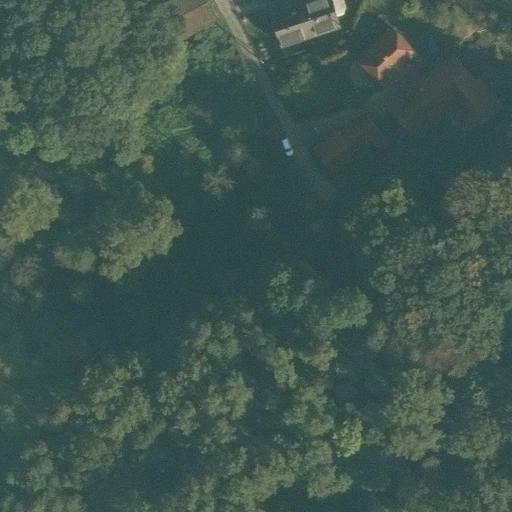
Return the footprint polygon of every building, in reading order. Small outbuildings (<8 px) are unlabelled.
[(176,0),(157,10),(174,42),(201,27),(219,17),(209,0),(176,0)] [(331,0),(316,0),(301,6),(310,37),(341,26),(331,0)] [(283,47),(310,37),(301,6),(272,16),(283,47)] [(358,58),(385,88),(419,57),(393,28),(358,58)] [(464,121),(490,99),(455,56),(428,77),(455,109),(464,121)] [(390,108),(416,141),(455,109),(428,77),(390,108)] [(368,116),(344,135),(359,155),(383,135),(368,116)] [(359,156),(359,155),(344,135),(343,134),(317,152),(333,174),(359,156)]
